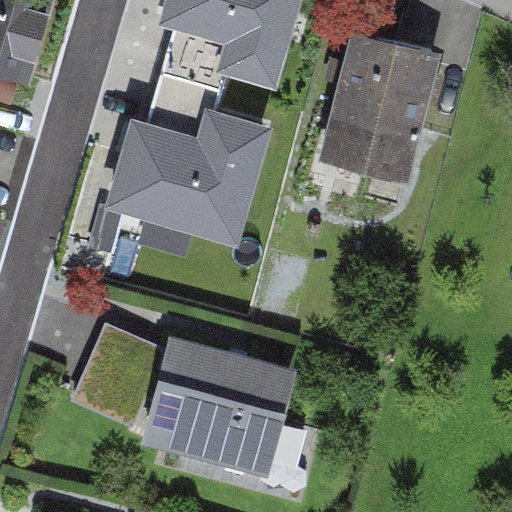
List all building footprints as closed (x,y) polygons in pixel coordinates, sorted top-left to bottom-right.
[(0,0),(0,102),(1,103),(29,8),(0,0)] [(294,0),(172,0),(167,19),(179,22),(166,72),(219,88),(227,61),(274,74),(294,0)] [(441,43),(349,19),(309,179),(400,202),(441,43)] [(219,88),(166,72),(150,127),(135,123),(115,194),(236,229),(266,126),(213,111),(219,88)] [(0,246),(12,217),(0,212),(0,246)] [(313,373),(161,332),(131,442),(283,483),(313,373)]
